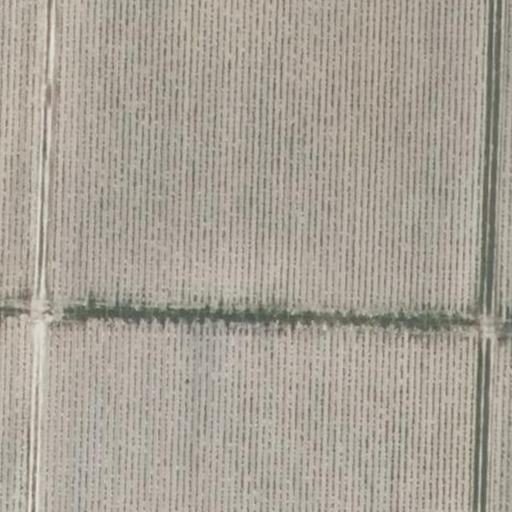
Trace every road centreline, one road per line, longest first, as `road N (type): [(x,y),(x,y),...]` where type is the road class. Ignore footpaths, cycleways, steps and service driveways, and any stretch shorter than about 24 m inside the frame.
road 1 (track): [(477,511),(499,0)]
road 2 (track): [(45,0),(31,511)]
